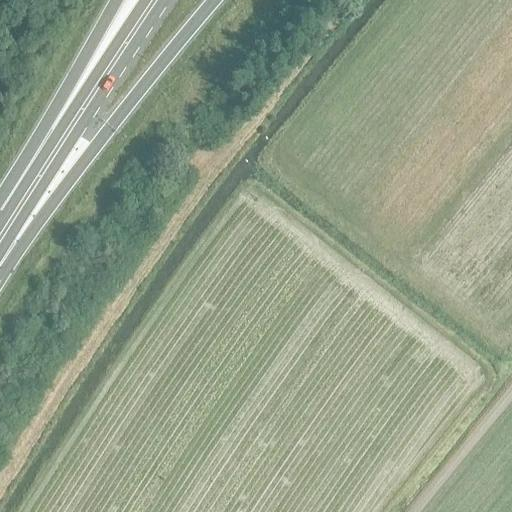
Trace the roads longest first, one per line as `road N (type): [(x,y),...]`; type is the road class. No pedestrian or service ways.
road 1 (primary): [(0,260),(214,0)]
road 2 (primary): [(153,0),(0,243)]
road 3 (primary): [(115,0),(0,225)]
